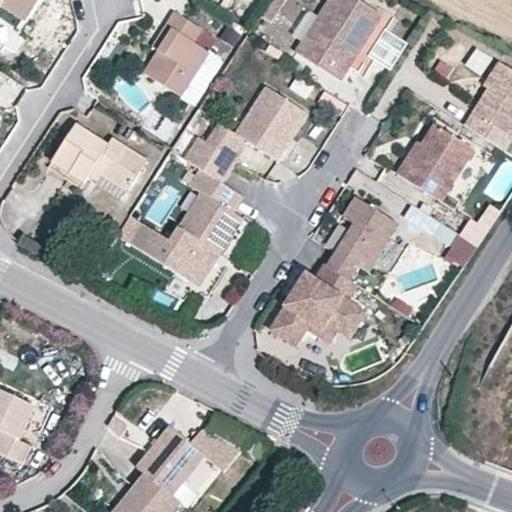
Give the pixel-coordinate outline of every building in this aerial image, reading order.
[(0,0),(0,6),(3,2),(28,19),(41,0),(0,0)] [(273,20),(280,0),(264,0),(259,14),(273,20)] [(386,7),(374,0),(327,0),(300,45),(344,73),(353,59),(347,55),(362,31),(368,35),(386,7)] [(173,32),(159,51),(146,73),(182,95),(209,52),(194,43),(202,31),(175,13),(166,27),(173,32)] [(0,50),(12,30),(0,22),(0,50)] [(154,46),(159,51),(173,32),(166,27),(154,46)] [(368,35),(362,31),(347,55),(353,59),(368,35)] [(491,86),(506,61),(502,59),(486,83),(491,86)] [(511,64),(506,61),(491,86),(467,122),(489,136),(497,124),(511,133),(511,64)] [(306,98),(313,84),(295,75),(288,88),(306,98)] [(310,110),(268,84),(237,131),(250,139),(280,158),(310,110)] [(180,122),(157,107),(147,121),(170,136),(180,122)] [(477,145),(437,120),(424,140),(412,159),(407,156),(399,170),(410,177),(436,193),(443,198),(477,145)] [(250,139),(237,131),(222,121),(208,143),(236,161),(250,139)] [(107,171),(105,176),(130,191),(149,161),(113,139),(109,144),(78,125),(52,166),(85,188),(93,176),(99,166),(107,171)] [(208,143),(199,137),(185,159),(200,169),(222,183),(236,161),(208,143)] [(424,140),(420,137),(407,156),(412,159),(424,140)] [(503,203),(511,184),(511,161),(503,157),(484,193),(503,203)] [(101,181),(105,176),(107,171),(99,166),(93,176),(101,181)] [(233,214),(243,197),(222,183),(200,169),(190,186),(201,193),(170,242),(143,224),(130,244),(200,289),(243,220),(233,214)] [(436,193),(410,177),(400,193),(415,202),(426,209),(436,193)] [(400,225),(357,197),(344,217),(355,224),(328,266),(351,280),(360,267),(369,273),(400,225)] [(426,209),(415,202),(407,215),(454,244),(446,256),(463,267),(479,243),(426,209)] [(328,266),(325,264),(315,279),(307,274),(271,330),(290,343),(306,319),(323,330),(327,323),(339,331),(351,338),(367,312),(349,301),(359,285),(351,280),(328,266)] [(339,331),(327,323),(323,330),(306,319),(290,343),(297,347),(308,330),(330,344),(339,331)] [(0,389),(0,431),(0,432),(0,453),(22,466),(31,447),(20,441),(36,406),(0,389)] [(148,476),(172,496),(175,498),(208,456),(226,470),(241,451),(205,430),(194,444),(175,429),(140,470),(148,476)] [(148,476),(119,511),(176,511),(183,504),(175,498),(172,496),(148,476)]
